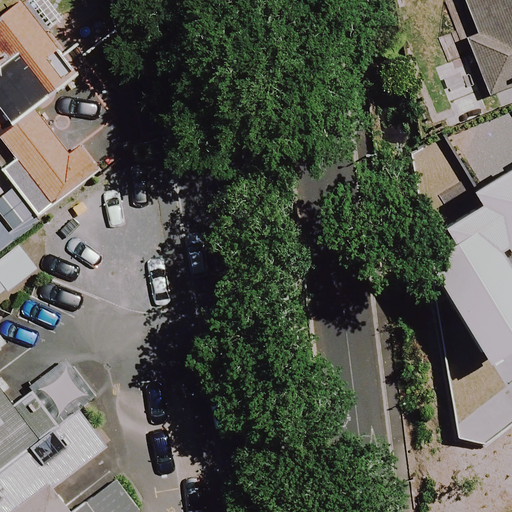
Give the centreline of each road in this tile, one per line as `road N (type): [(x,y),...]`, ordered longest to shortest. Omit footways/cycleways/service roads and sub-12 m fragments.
road 1 (residential): [(174,0),(200,114),(261,511)]
road 2 (residential): [(306,0),(367,511)]
